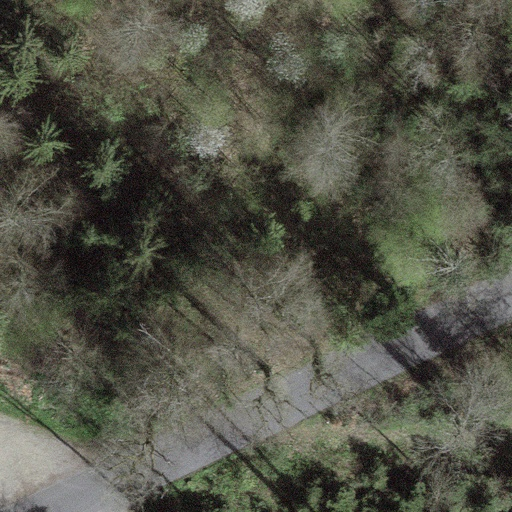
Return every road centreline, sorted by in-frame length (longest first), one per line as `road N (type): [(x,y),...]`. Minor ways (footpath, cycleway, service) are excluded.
road 1 (tertiary): [(45,511),(511,292)]
road 2 (track): [(0,439),(95,511)]
